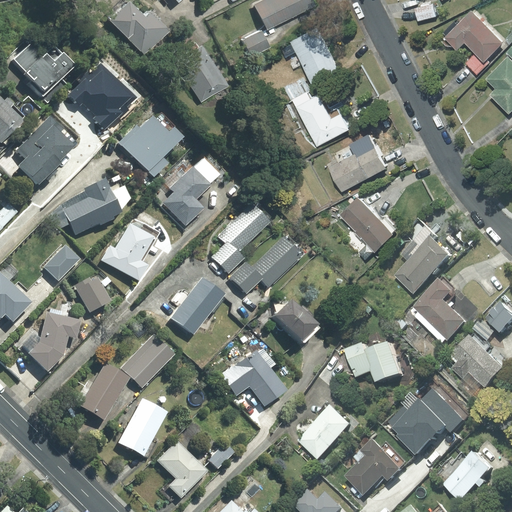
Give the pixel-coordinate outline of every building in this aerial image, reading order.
[(141,14),(129,0),(123,0),(106,15),(140,56),(169,31),(149,7),(141,14)] [(312,3),(310,0),(256,0),(252,2),(265,28),(312,3)] [(418,7),(422,21),(440,16),(436,2),(418,7)] [(467,61),(481,74),(492,63),(489,60),(508,40),(474,7),(447,36),(461,50),(469,41),(479,50),(467,61)] [(321,26),(282,45),(293,68),(305,62),(315,82),(343,68),(321,26)] [(270,46),(260,28),(240,38),(250,56),(270,46)] [(227,84),(196,43),(169,64),(199,104),(227,84)] [(71,69),(50,47),(38,60),(25,47),(10,62),(23,75),(20,78),(42,99),(71,69)] [(511,47),(509,51),(511,54),(489,77),(499,86),(493,93),(511,112),(511,47)] [(320,145),(359,125),(352,113),(349,114),(342,101),(334,105),(326,90),(317,95),(306,76),(289,85),(320,145)] [(0,143),(22,123),(20,122),(24,118),(18,111),(14,114),(9,109),(12,106),(5,98),(2,102),(0,99),(0,143)] [(115,144),(150,180),(166,165),(160,159),(180,139),(154,111),(136,129),(133,127),(115,144)] [(372,135),(361,141),(365,149),(332,166),(345,191),(393,166),(380,141),(376,143),(372,135)] [(157,200),(183,226),(201,208),(192,200),(216,176),(198,159),(157,200)] [(119,216),(103,180),(80,190),(84,200),(62,210),(73,236),(119,216)] [(357,240),(372,255),(378,249),(380,251),(401,231),(364,193),(339,217),(360,238),(357,240)] [(0,229),(16,213),(5,203),(0,208),(0,229)] [(237,252),(266,223),(249,206),(218,236),(224,242),(209,257),(226,274),(242,258),(237,252)] [(106,246),(97,260),(135,283),(147,264),(138,259),(150,239),(126,224),(111,249),(106,246)] [(456,254),(437,235),(397,276),(416,295),(456,254)] [(243,263),(228,278),(244,295),(259,280),(267,287),(298,257),(280,238),(249,269),(243,263)] [(78,260),(64,245),(41,267),(55,282),(78,260)] [(18,272),(8,263),(0,271),(0,317),(3,315),(11,323),(30,303),(8,282),(18,272)] [(449,341),(470,321),(450,300),(461,289),(448,275),(416,308),(421,313),(417,317),(444,343),(448,340),(449,341)] [(95,277),(74,287),(86,312),(108,301),(95,277)] [(221,294),(197,278),(168,321),(191,337),(221,294)] [(295,310),(285,301),(270,317),(298,344),(314,328),(307,320),(309,318),(298,307),(295,310)] [(74,340),(78,319),(43,312),(38,340),(24,354),(44,373),(62,354),(65,338),(74,340)] [(475,390),(481,383),(488,389),(509,367),(491,350),(495,345),(490,341),(499,331),(487,319),(474,333),(453,356),(460,362),(453,370),(464,381),(465,380),(475,390)] [(173,353),(152,334),(119,369),(141,389),(173,353)] [(378,383),(408,373),(397,341),(372,349),(369,341),(349,347),(358,377),(374,372),(378,383)] [(284,391),(268,370),(273,365),(261,349),(256,353),(253,350),(218,376),(234,397),(241,392),(255,410),(261,406),(262,408),(284,391)] [(128,380),(102,363),(76,404),(103,421),(128,380)] [(165,412),(140,398),(116,443),(142,457),(165,412)] [(321,460),(355,424),(335,406),(301,441),(321,460)] [(370,456),(349,477),(368,497),(388,478),(392,482),(407,468),(379,439),(366,451),(370,456)] [(172,440),(154,460),(173,478),(165,486),(178,498),(204,470),(172,440)] [(234,452),(223,442),(206,460),(216,470),(234,452)] [(487,478),(496,469),(479,451),(446,484),(464,501),(481,485),(484,488),(491,482),(487,478)] [(342,511),(347,507),(330,490),(321,499),(311,489),(295,505),(302,511),(342,511)] [(254,511),(250,508),(246,511),(240,511),(229,500),(217,511),(254,511)] [(421,511),(414,503),(403,511),(421,511)]
